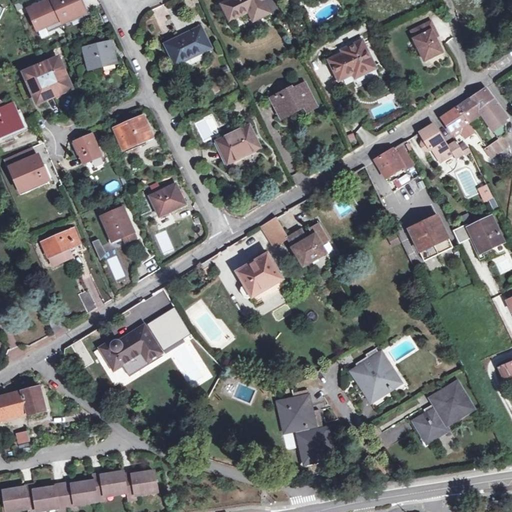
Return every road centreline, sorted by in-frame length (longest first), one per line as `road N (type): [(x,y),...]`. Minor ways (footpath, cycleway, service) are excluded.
road 1 (residential): [(41,358),(113,427),(283,484),(319,511)]
road 2 (residential): [(224,241),(485,78)]
road 3 (residential): [(41,358),(224,241)]
road 4 (residential): [(155,89),(224,241)]
road 5 (residential): [(326,376),(392,499)]
